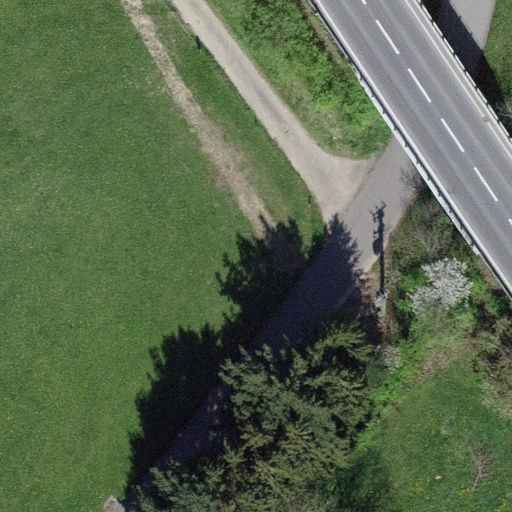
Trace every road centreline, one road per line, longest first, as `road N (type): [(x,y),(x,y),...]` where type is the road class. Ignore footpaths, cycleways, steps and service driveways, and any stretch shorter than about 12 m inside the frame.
road 1 (unclassified): [(471,0),(432,124),(378,215),(147,511)]
road 2 (track): [(189,0),(316,167),(378,215)]
road 3 (primary): [(361,0),(511,222)]
